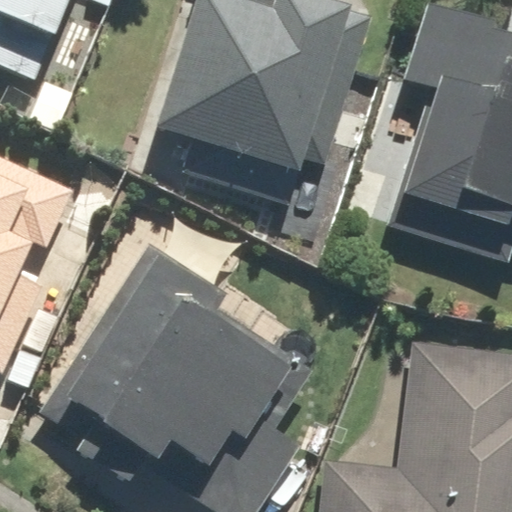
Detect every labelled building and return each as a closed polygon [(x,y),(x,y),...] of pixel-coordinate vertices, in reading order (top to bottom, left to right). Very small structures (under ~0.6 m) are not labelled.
[(0,0),(0,69),(38,85),(71,0),(0,0)] [(197,0),(156,133),(302,179),(308,161),(329,168),(375,22),(303,0),(197,0)] [(511,35),(426,6),(400,83),(436,95),(400,198),(511,236),(511,35)] [(91,65),(56,50),(22,126),(56,142),(91,65)] [(78,198),(0,162),(0,383),(42,292),(16,280),(32,244),(53,253),(78,198)] [(228,300),(145,248),(40,414),(83,442),(73,458),(140,500),(150,484),(194,511),(257,511),(298,448),(276,434),(314,375),(218,315),(228,300)] [(511,511),(511,356),(410,345),(396,471),(325,463),(319,511),(511,511)]
